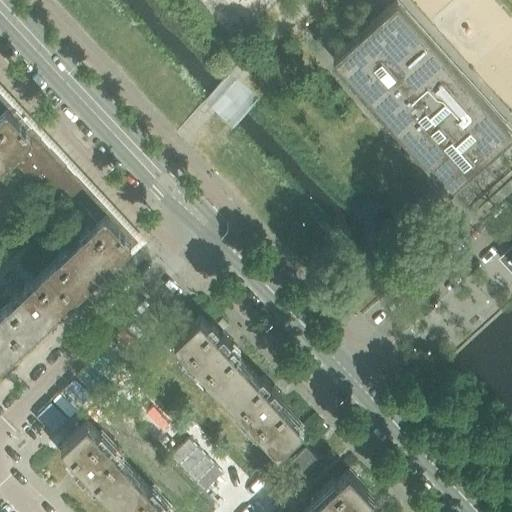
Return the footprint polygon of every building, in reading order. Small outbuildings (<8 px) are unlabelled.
[(511,129),(511,126),(398,0),(394,0),(333,55),(450,186),(511,129)] [(6,106),(0,111),(0,154),(4,159),(10,153),(31,133),(6,106)] [(55,159),(31,133),(10,153),(33,179),(55,159)] [(80,185),(55,159),(33,179),(58,205),(80,185)] [(105,212),(80,185),(58,205),(83,232),(105,212)] [(73,292),(102,266),(117,251),(130,239),(105,212),(83,232),(48,265),(73,292)] [(0,311),(25,337),(53,311),(73,292),(48,265),(0,309),(0,311)] [(0,360),(3,358),(25,337),(0,311),(0,360)] [(223,329),(219,334),(200,313),(174,338),(226,393),(242,378),(234,370),(244,361),(226,341),(231,337),(223,329)] [(304,425),(277,396),(282,392),(274,384),(270,388),(244,361),(234,370),(242,378),(226,393),(278,449),(304,425)] [(139,475),(87,419),(61,443),(80,463),(75,467),(83,475),(87,471),(105,490),(117,480),(124,488),(139,475)] [(301,474),(318,458),(305,444),(288,461),(301,474)] [(353,511),(373,494),(349,468),(301,511),(353,511)] [(173,511),(160,498),(139,475),(124,488),(117,480),(105,490),(125,511),(173,511)]
